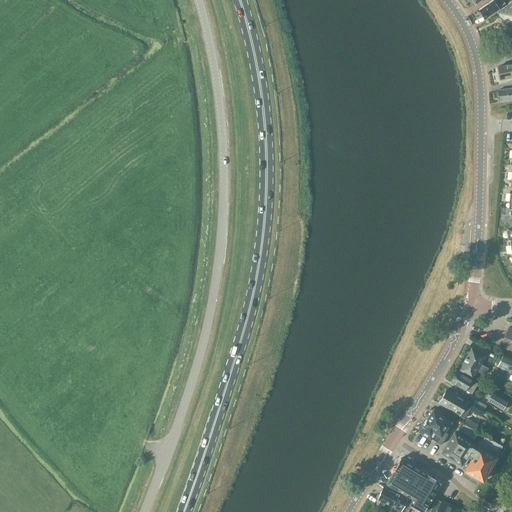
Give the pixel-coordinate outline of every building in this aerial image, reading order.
[(493,0),(479,10),(484,17),(486,16),(487,18),(499,10),(498,8),(505,3),(502,0),(493,0)] [(511,2),(497,13),(511,33),(511,2)] [(511,64),(498,67),(500,80),(511,76),(511,64)] [(511,88),(499,90),(500,102),(511,100),(511,88)] [(511,328),(509,328),(501,346),(511,350),(511,328)] [(458,370),(472,378),(476,370),(483,374),(486,368),(480,364),(485,356),(471,348),(458,370)] [(511,358),(503,354),(497,367),(511,373),(511,358)] [(451,382),(472,394),(478,384),(457,372),(451,382)] [(452,412),(464,418),(469,410),(480,416),(484,411),(447,390),(439,404),(452,412)] [(507,400),(492,391),(486,402),(501,411),(507,400)] [(425,425),(420,431),(436,442),(440,445),(447,434),(454,423),(433,410),(427,419),(424,424),(425,425)] [(475,431),(464,424),(459,431),(470,438),(475,431)] [(502,446),(485,436),(482,442),(479,440),(480,440),(476,446),(474,444),(455,432),(442,452),(461,465),(461,464),(463,465),(461,468),(462,468),(466,470),(465,471),(482,481),(502,446)] [(426,474),(400,459),(392,473),(393,473),(386,484),(402,493),(413,499),(410,505),(421,511),(423,511),(428,505),(426,504),(439,481),(426,473),(426,474)] [(377,499),(401,511),(407,499),(383,487),(377,499)] [(429,511),(458,511),(460,510),(452,506),(454,504),(453,504),(451,507),(442,502),(443,501),(442,501),(442,502),(436,500),(429,511)]
